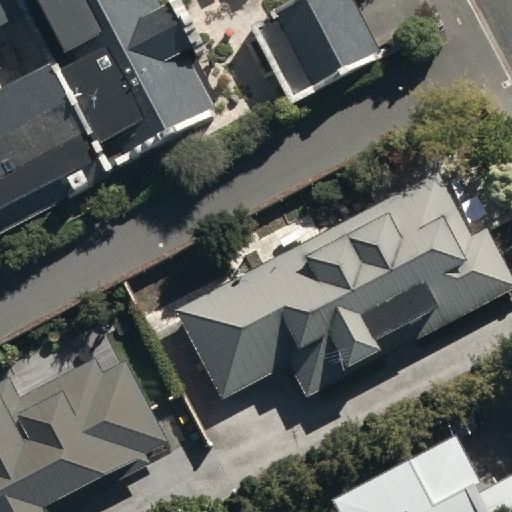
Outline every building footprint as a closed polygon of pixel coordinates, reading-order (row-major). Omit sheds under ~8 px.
[(0,90),(0,211),(101,161),(110,179),(223,121),(191,57),(204,50),(178,0),(18,0),(52,65),(0,90)] [(353,0),(297,0),(250,24),(292,104),(383,57),(353,0)] [(437,173),(177,310),(225,397),(290,361),(310,398),(389,354),(380,338),(412,320),(422,339),(511,288),(511,275),(486,229),(472,237),(437,173)] [(0,511),(61,511),(59,508),(113,480),(116,486),(154,467),(149,458),(171,447),(126,360),(102,372),(97,361),(21,400),(10,378),(0,382),(0,511)] [(511,511),(511,482),(493,492),(464,436),(337,501),(343,511),(511,511)]
